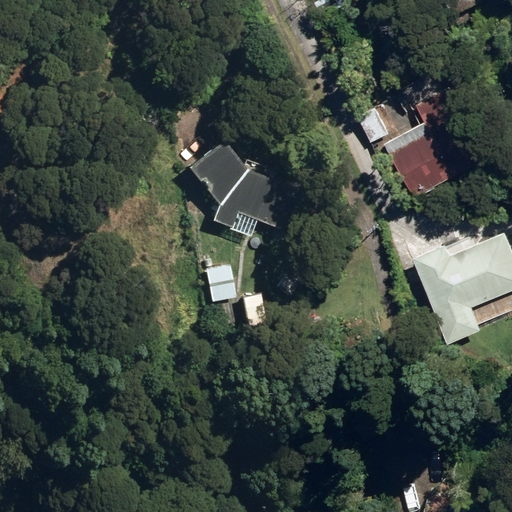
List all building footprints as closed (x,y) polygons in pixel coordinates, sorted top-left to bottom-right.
[(368,0),(373,10),(395,0),(368,0)] [(446,0),(455,18),(490,0),(446,0)] [(388,142),(415,196),(489,160),(454,88),(419,105),(425,117),(418,121),(421,126),(388,142)] [(210,221),(249,236),(256,220),(275,228),(301,227),(299,184),(282,184),(285,175),(247,161),(243,170),(219,140),(186,168),(217,205),(210,221)] [(417,258),(451,345),(483,333),(474,307),(511,292),(511,246),(507,233),(452,255),(448,246),(417,258)] [(207,273),(213,299),(234,294),(228,268),(207,273)]
